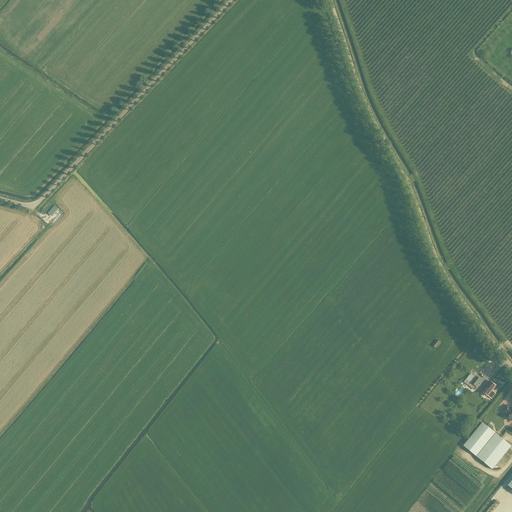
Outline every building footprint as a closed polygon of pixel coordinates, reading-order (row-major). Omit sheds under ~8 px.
[(51,216),(58,209),(54,206),(48,213),(51,216)] [(476,377),(471,373),(464,381),(470,386),(474,389),(476,387),(476,388),(482,381),(476,377)] [(492,391),(496,386),(491,382),(483,392),(492,399),(496,394),(492,391)] [(511,408),(511,409),(507,405),(502,412),(507,415),(506,416),(511,421),(511,420),(511,408)] [(493,470),(511,446),(491,430),(493,427),(489,424),(487,427),(482,423),(464,446),(477,457),(493,470)]
